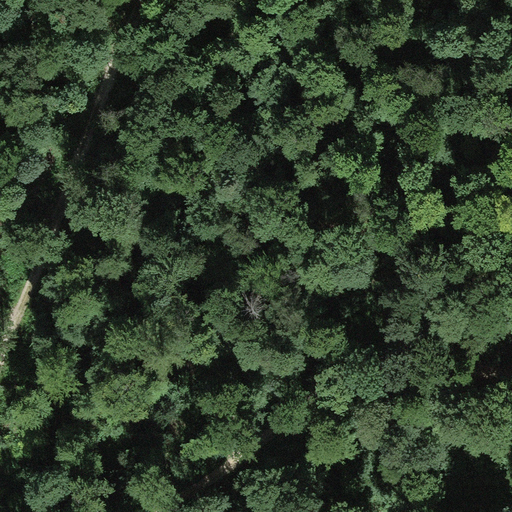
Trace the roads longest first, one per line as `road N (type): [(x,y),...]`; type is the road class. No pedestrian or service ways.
road 1 (track): [(143,0),(59,195),(30,290),(0,340)]
road 2 (track): [(183,511),(360,407),(435,385),(511,377)]
